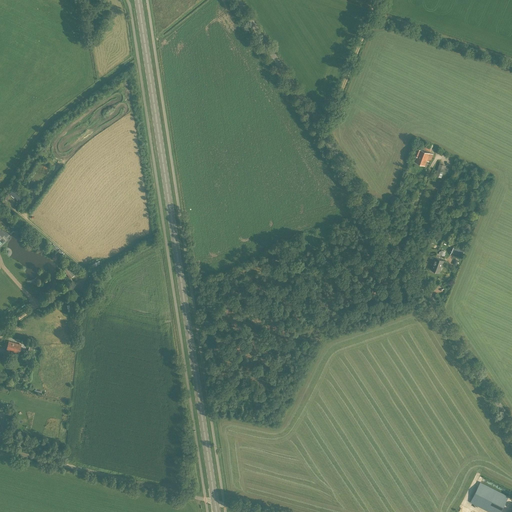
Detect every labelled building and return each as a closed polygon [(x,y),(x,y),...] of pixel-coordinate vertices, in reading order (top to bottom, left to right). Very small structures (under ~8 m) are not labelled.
[(425,165),(429,153),(420,150),(419,149),(417,156),(415,161),(425,165)] [(446,165),(444,165),(439,163),(437,169),(435,175),(441,177),(446,165)] [(20,199),(22,197),(14,189),(11,191),(20,199)] [(454,245),(450,254),(461,259),(465,250),(454,245)] [(439,273),(444,260),(435,257),(431,269),(439,273)] [(69,278),(74,275),(69,267),(64,270),(69,278)] [(17,354),(18,353),(21,345),(9,341),(6,349),(13,352),(13,353),(14,354),(16,354),(17,354)] [(490,511),(500,511),(508,497),(480,482),(470,502),(490,511)]
